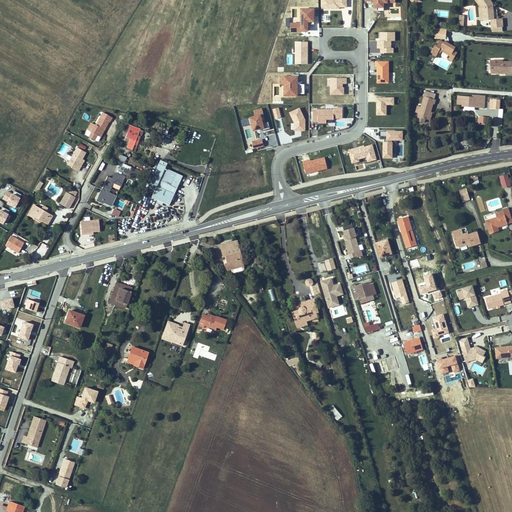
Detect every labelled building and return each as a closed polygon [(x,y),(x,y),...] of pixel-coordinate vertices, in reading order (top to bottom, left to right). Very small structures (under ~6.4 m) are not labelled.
[(347,7),(346,0),(322,0),(323,8),(331,8),(331,6),(340,6),(342,6),(342,7),(347,7)] [(366,0),(366,1),(372,1),(372,0),(374,0),(377,2),(377,7),(377,10),(384,10),(384,2),(396,2),(395,0),(366,0)] [(485,20),(489,20),(486,7),(479,0),(477,0),(483,6),(482,7),(485,20)] [(493,0),(479,0),(486,7),(489,20),(496,18),(497,26),(508,23),(506,15),(498,17),(496,8),(495,3),(495,2),(493,0)] [(301,23),(292,23),(292,32),(302,32),(302,31),(308,31),(308,27),(307,26),(308,24),(309,24),(310,24),(314,24),(314,16),(314,14),(314,9),(301,9),(301,23)] [(446,40),(446,29),(435,28),(434,39),(446,40)] [(395,32),(381,32),(381,41),(378,40),(378,48),(381,48),(381,53),(393,53),(393,48),(391,48),(391,41),(395,41),(395,32)] [(444,42),(440,40),(436,47),(434,46),(430,53),(432,54),(432,55),(435,57),(438,52),(440,53),(441,51),(450,57),(454,50),(456,47),(444,40),(444,42)] [(296,42),(296,64),(308,64),(308,50),(307,50),(307,49),(308,49),(308,42),(296,42)] [(457,52),(454,50),(450,57),(449,58),(452,60),(457,52)] [(435,58),(435,63),(438,63),(438,67),(447,68),(448,58),(435,58)] [(501,73),(511,72),(511,61),(503,62),(503,60),(491,60),(491,70),(501,70),(501,73)] [(389,83),(389,62),(376,62),(376,66),(378,66),(378,74),(379,74),(379,75),(378,75),(378,83),(389,83)] [(298,76),(281,76),(281,84),(285,84),(285,95),(298,95),(298,93),(305,93),(305,85),(302,85),(299,85),(296,82),(298,80),(298,76)] [(346,83),(346,78),(331,78),(331,94),(344,94),(344,89),(341,89),(341,88),(343,88),(343,87),(343,83),(346,83)] [(485,93),(463,92),(462,106),(484,107),(484,106),(485,100),(483,100),(483,97),(482,97),(482,95),(487,95),(487,93),(485,93)] [(435,100),(436,95),(424,93),(420,114),(430,116),(432,108),(433,100),(435,100)] [(394,98),(375,98),(375,102),(377,102),(377,115),(386,115),(386,104),(394,104),(394,98)] [(305,120),(300,108),(290,113),(295,123),(295,131),(305,130),(305,120)] [(334,109),(313,109),(313,121),(318,121),(319,121),(319,120),(321,120),(321,123),(327,123),(327,119),(334,119),(334,118),(343,118),(343,108),(334,108),(334,109)] [(254,130),(260,109),(254,111),(255,116),(247,118),(247,119),(249,125),(252,124),(254,130)] [(263,123),(261,115),(264,114),(262,109),(260,109),(254,130),(259,129),(259,128),(261,127),(262,128),(262,131),(270,129),(268,122),(263,123)] [(95,125),(90,123),(84,135),(99,142),(111,117),(101,112),(95,125)] [(478,116),(477,124),(486,125),(486,117),(478,116)] [(138,136),(140,130),(130,126),(125,140),(129,142),(127,147),(132,150),(134,144),(137,145),(140,137),(138,136)] [(403,140),(403,131),(379,131),(379,136),(388,136),(388,139),(388,142),(385,142),(384,142),(384,157),(392,157),(392,140),(403,140)] [(459,145),(468,146),(469,136),(459,136),(459,145)] [(262,139),(252,142),(254,148),(264,146),(262,139)] [(365,147),(364,146),(357,148),(358,149),(354,150),(354,149),(349,150),(353,163),(359,161),(359,159),(367,157),(368,162),(377,159),(372,145),(365,147)] [(75,147),(66,166),(79,172),(84,160),(83,160),(86,152),(75,147)] [(120,155),(118,161),(124,163),(126,158),(120,155)] [(306,173),(328,168),(325,158),(309,161),(309,160),(303,162),(306,173)] [(160,160),(149,184),(156,187),(152,197),(157,200),(163,202),(169,205),(177,188),(160,180),(167,164),(160,160)] [(124,177),(115,173),(112,179),(108,177),(97,200),(102,202),(102,201),(111,205),(116,196),(115,196),(109,193),(115,184),(120,186),(124,177)] [(507,174),(499,177),(503,189),(511,186),(507,174)] [(0,202),(14,209),(20,199),(7,191),(0,202)] [(471,200),(468,192),(461,194),(463,202),(471,200)] [(66,193),(61,203),(60,203),(69,208),(75,198),(66,193)] [(35,206),(29,215),(37,220),(38,218),(40,220),(48,224),(52,216),(35,206)] [(511,218),(508,207),(503,209),(504,215),(486,221),(489,233),(498,230),(497,227),(497,225),(499,225),(499,226),(507,224),(506,219),(511,218)] [(111,214),(118,217),(120,211),(114,208),(111,214)] [(412,230),(408,216),(398,219),(407,248),(416,245),(415,240),(411,241),(408,231),(412,230)] [(99,221),(80,221),(80,234),(99,234),(99,221)] [(354,227),(344,229),(345,234),(346,238),(344,238),(348,253),(359,250),(355,236),(356,235),(354,227)] [(463,234),(461,230),(453,232),(454,238),(456,237),(458,242),(459,247),(468,244),(468,243),(470,242),(471,246),(480,243),(477,232),(468,235),(468,233),(463,234)] [(12,233),(3,248),(16,256),(25,241),(12,233)] [(378,242),(379,246),(378,247),(380,256),(392,253),(388,240),(378,242)] [(34,256),(42,260),(48,246),(40,242),(34,256)] [(243,265),(238,242),(225,245),(227,255),(225,256),(225,259),(226,262),(224,263),(225,270),(230,268),(243,265)] [(333,259),(321,261),(323,272),(335,270),(333,259)] [(343,295),(341,284),(333,285),(332,278),(320,281),(327,309),(339,306),(337,297),(343,295)] [(318,283),(313,284),(312,279),(307,280),(310,296),(320,294),(318,283)] [(391,283),(396,299),(398,299),(401,306),(410,304),(403,280),(391,283)] [(353,288),(356,299),(372,294),(369,283),(353,288)] [(470,306),(478,304),(473,285),(457,290),(459,296),(465,295),(467,296),(470,306)] [(125,287),(124,290),(115,286),(111,298),(120,301),(118,305),(125,308),(132,289),(127,287),(127,288),(125,287)] [(496,306),(499,305),(511,302),(507,289),(500,292),(501,295),(486,299),(488,309),(496,306)] [(468,307),(470,306),(467,296),(465,295),(459,296),(460,299),(466,297),(468,307)] [(12,299),(0,300),(0,307),(1,312),(13,310),(12,299)] [(27,299),(23,309),(35,313),(39,304),(27,299)] [(315,299),(302,302),(304,307),(301,307),(299,310),(293,312),(295,318),(304,315),(306,317),(307,320),(318,317),(317,312),(316,307),(318,307),(315,299)] [(69,310),(65,322),(79,327),(84,315),(69,310)] [(207,316),(203,314),(199,325),(203,327),(204,325),(215,329),(216,327),(222,329),(226,320),(217,316),(216,317),(216,319),(207,316)] [(306,317),(304,315),(295,318),(297,327),(308,324),(307,320),(306,317)] [(27,340),(32,325),(23,322),(18,337),(27,340)] [(170,337),(175,323),(173,322),(172,325),(169,325),(166,327),(163,335),(170,337)] [(184,322),(182,327),(181,329),(177,328),(178,325),(178,324),(175,323),(170,337),(173,338),(172,341),(182,345),(184,339),(189,324),(184,322)] [(378,323),(365,327),(367,334),(380,329),(378,323)] [(419,325),(412,328),(414,334),(421,331),(419,325)] [(403,342),(407,355),(423,350),(419,337),(403,342)] [(467,338),(459,340),(465,364),(485,359),(482,347),(471,350),(467,338)] [(198,357),(199,355),(215,360),(217,354),(208,352),(210,346),(194,342),(190,355),(198,357)] [(511,358),(511,346),(495,347),(496,360),(511,358)] [(143,368),(148,352),(132,347),(128,359),(135,361),(137,362),(136,365),(143,368)] [(388,364),(383,348),(372,352),(377,367),(381,366),(382,370),(385,369),(384,365),(388,364)] [(18,360),(19,355),(11,353),(6,368),(15,371),(19,360),(18,360)] [(286,361),(288,367),(300,363),(297,357),(286,361)] [(67,373),(69,374),(71,369),(57,364),(53,375),(55,376),(54,378),(52,377),(49,388),(61,392),(63,387),(67,373)] [(407,370),(404,371),(409,387),(412,386),(407,370)] [(337,421),(342,417),(333,405),(328,409),(337,421)] [(41,442),(48,422),(33,417),(29,429),(31,429),(30,432),(28,431),(26,437),(24,436),(21,444),(33,447),(36,440),(41,442)] [(41,442),(36,440),(33,447),(39,449),(41,442)] [(59,476),(68,480),(74,462),(65,459),(59,476)] [(21,511),(24,506),(12,502),(8,511),(10,511),(21,511)]
